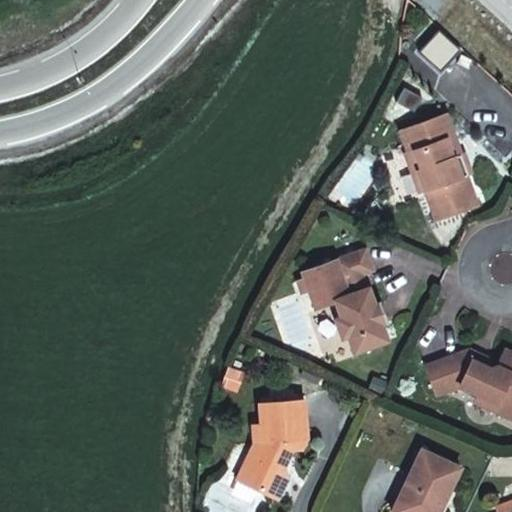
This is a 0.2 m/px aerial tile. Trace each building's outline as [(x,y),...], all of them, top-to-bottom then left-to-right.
[(468,173),(469,172),(462,152),(454,155),(447,136),(453,134),(446,113),(402,129),(409,149),(404,151),(412,172),(420,169),(426,188),(437,218),(478,203),(468,173)] [(462,152),(469,172),(474,170),(467,150),(462,152)] [(419,191),(426,188),(420,169),(412,172),(419,191)] [(387,340),(381,323),(379,318),(376,319),(371,308),(375,306),(375,304),(368,286),(363,288),(358,274),(372,269),(365,249),(303,272),(305,278),(298,281),(302,291),(309,289),(315,308),(335,301),(341,317),(336,319),(342,338),(348,336),(354,352),(387,340)] [(379,318),(381,323),(388,321),(381,301),(375,304),(375,306),(371,308),(376,319),(379,318)] [(495,401),(491,408),(511,418),(511,351),(505,349),(497,366),(489,367),(472,358),(475,351),(468,348),(426,364),(436,393),(460,384),(478,392),(495,401)] [(474,400),(491,408),(495,401),(478,392),(474,400)] [(236,479),(269,495),(283,468),(280,459),(285,448),(300,447),(300,438),(307,437),(304,398),(259,401),(260,422),(253,423),(254,439),(236,479)] [(419,511),(420,511),(436,511),(458,466),(419,448),(390,511),(393,511),(419,511)] [(283,468),(269,495),(276,499),(286,478),(283,468)] [(511,511),(511,499),(496,506),(497,511),(511,511)]
